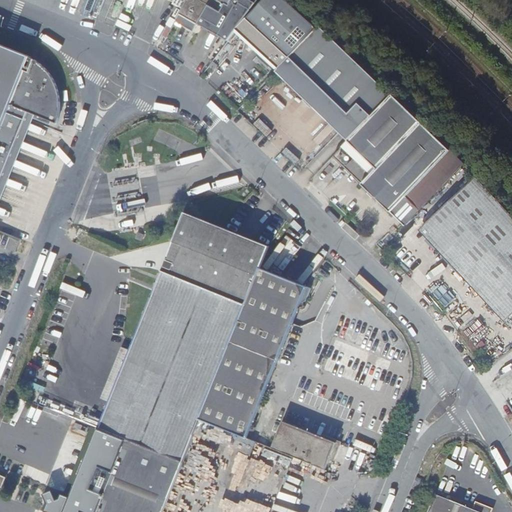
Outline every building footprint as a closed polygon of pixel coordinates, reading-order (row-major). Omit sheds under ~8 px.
[(236,30),(258,0),(186,0),(185,3),(175,21),(195,32),(199,24),(228,40),(236,30)] [(281,66),(285,62),(315,31),(317,28),(285,0),(262,0),(236,30),(260,52),(258,54),(270,66),(272,63),(278,69),(281,66)] [(346,142),(386,100),(315,31),(285,62),(342,118),(332,128),(346,142)] [(29,57),(3,46),(0,53),(0,178),(26,112),(34,116),(51,122),(56,124),(58,120),(59,114),(59,110),(59,103),(59,96),(58,92),(55,85),(52,78),(47,71),(40,64),(36,61),(34,60),(33,62),(28,60),(29,57)] [(274,73),(332,128),(342,118),(285,62),(281,66),(278,69),(274,73)] [(394,92),(386,100),(346,142),(372,168),(366,175),(358,183),(390,212),(405,196),(416,207),(460,161),(428,127),(394,92)] [(0,178),(0,201),(32,119),(34,116),(26,112),(0,178)] [(50,126),(51,122),(34,116),(32,119),(50,126)] [(339,148),(366,175),(372,168),(346,142),(339,148)] [(137,168),(107,174),(111,193),(120,235),(149,230),(140,187),(137,168)] [(511,217),(497,201),(475,177),(422,226),(508,317),(511,313),(511,217)] [(98,431),(184,465),(201,422),(228,356),(246,308),(261,272),(269,250),(184,216),(130,352),(109,404),(98,431)] [(228,356),(272,374),(299,307),(306,305),(311,292),(261,272),(246,308),(228,356)] [(391,362),(336,339),(324,371),(379,394),(391,362)] [(100,400),(109,404),(130,352),(120,348),(100,400)] [(201,422),(245,439),(272,374),(228,356),(201,422)] [(80,416),(82,407),(39,397),(37,405),(80,416)] [(361,410),(384,419),(387,411),(365,402),(361,410)] [(382,424),(384,419),(361,410),(359,415),(382,424)] [(271,449),(325,471),(329,459),(333,461),(340,442),(323,435),(322,438),(281,422),(271,449)] [(165,511),(184,465),(98,431),(70,502),(65,511),(165,511)] [(434,495),(426,511),(488,511),(490,509),(475,503),(472,510),(434,495)]
